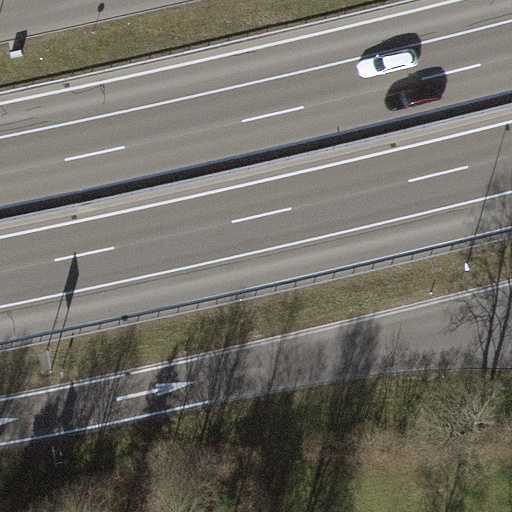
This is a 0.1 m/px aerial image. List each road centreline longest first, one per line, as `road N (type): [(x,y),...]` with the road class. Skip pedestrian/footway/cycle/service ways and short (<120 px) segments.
road 1 (motorway): [(511,57),(0,174)]
road 2 (motorway): [(0,273),(511,157)]
road 3 (motorway): [(0,421),(423,331)]
